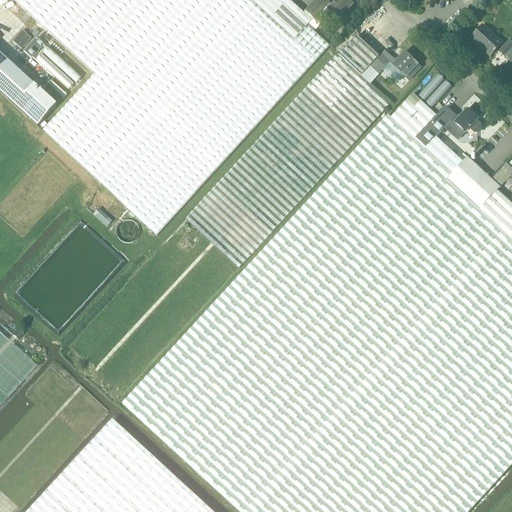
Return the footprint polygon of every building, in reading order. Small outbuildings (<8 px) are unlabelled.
[(316,0),(306,12),(314,20),(315,20),(315,19),(315,20),(326,8),(339,20),(353,5),(347,0),(338,0),(332,7),(329,4),(330,3),(325,0),(316,0)] [(502,44),(483,26),(471,39),(490,57),(502,44)] [(21,45),(25,39),(27,40),(30,35),(22,30),(15,42),(21,45)] [(339,56),(362,77),(379,58),(357,37),(339,56)] [(505,56),(511,49),(511,43),(509,41),(499,52),(505,57),(505,56)] [(83,77),(49,45),(36,59),(70,91),(83,77)] [(0,51),(0,90),(39,126),(58,104),(0,51)] [(379,58),(362,77),(370,85),(390,64),(403,76),(409,82),(421,68),(415,62),(405,53),(396,63),(393,60),(394,60),(390,56),(385,51),(379,58)] [(432,108),(452,86),(439,73),(419,95),(432,108)] [(126,406),(125,406),(154,432),(183,459),(322,309),(448,172),(458,160),(460,159),(437,137),(452,121),(466,134),(470,129),(474,134),(478,134),(480,132),(482,129),(482,125),(480,123),(477,121),(478,120),(467,110),(458,121),(455,118),(456,117),(446,108),(439,116),(434,112),(416,95),(415,97),(412,94),(392,117),(391,117),(306,209),(262,257),(126,406)] [(322,309),(183,459),(240,511),(247,511),(263,494),(301,453),(319,432),(343,407),(480,259),(504,233),(511,224),(511,203),(498,191),(511,176),(511,175),(511,168),(507,163),(492,180),(480,168),(468,158),(464,162),(460,159),(458,160),(448,172),(322,309)] [(107,226),(113,221),(100,207),(94,214),(107,226)] [(263,494),(247,511),(469,511),(511,465),(511,224),(504,233),(480,259),(343,407),(319,432),(301,453),(263,494)] [(19,341),(24,335),(18,330),(13,335),(19,341)]
